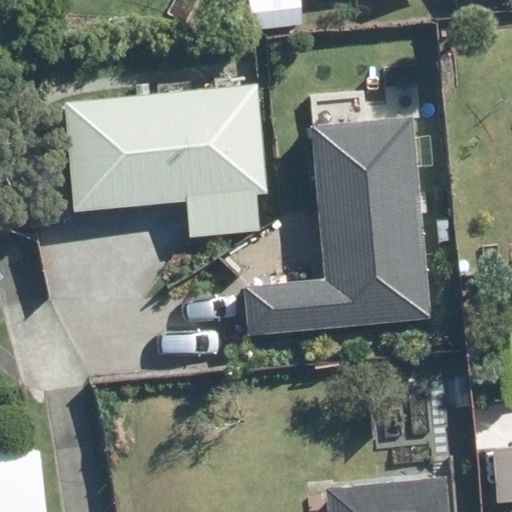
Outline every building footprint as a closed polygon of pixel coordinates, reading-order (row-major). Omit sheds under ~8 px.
[(254,77),(59,92),(68,205),(183,196),(186,233),(256,228),(253,189),(263,188),(254,77)] [(322,269),(238,276),(244,327),(425,311),(408,109),(310,118),(322,269)] [(47,511),(40,437),(0,440),(0,511),(47,511)] [(511,439),(491,441),(493,495),(511,494),(511,439)] [(445,511),(443,474),(328,482),(330,511),(445,511)]
